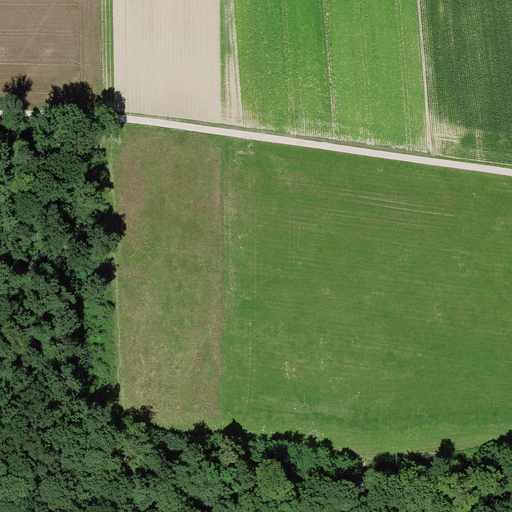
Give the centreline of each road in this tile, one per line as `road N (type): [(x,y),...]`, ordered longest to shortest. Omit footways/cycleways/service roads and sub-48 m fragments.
road 1 (track): [(511,171),(145,120),(0,114)]
road 2 (track): [(511,445),(365,453)]
